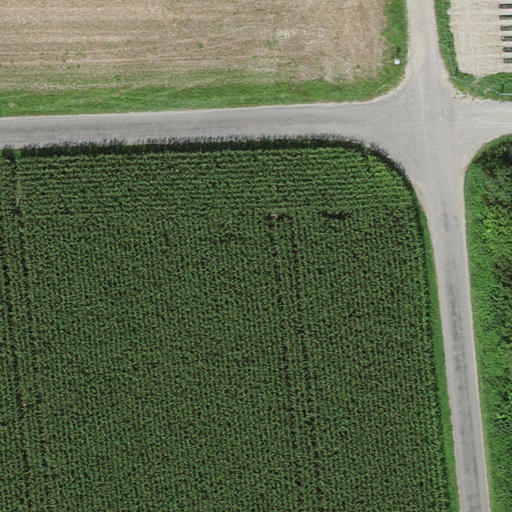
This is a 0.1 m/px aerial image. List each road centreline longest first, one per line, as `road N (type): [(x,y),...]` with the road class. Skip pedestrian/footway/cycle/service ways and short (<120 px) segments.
road 1 (unclassified): [(476,511),(437,128),(0,142)]
road 2 (track): [(437,128),(422,0)]
